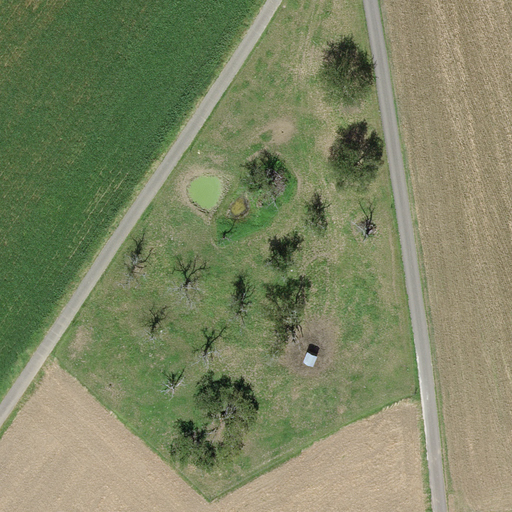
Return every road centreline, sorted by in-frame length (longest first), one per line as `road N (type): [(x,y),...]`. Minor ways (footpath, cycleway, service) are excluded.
road 1 (track): [(368,0),(420,325),(438,511)]
road 2 (track): [(0,409),(267,0)]
